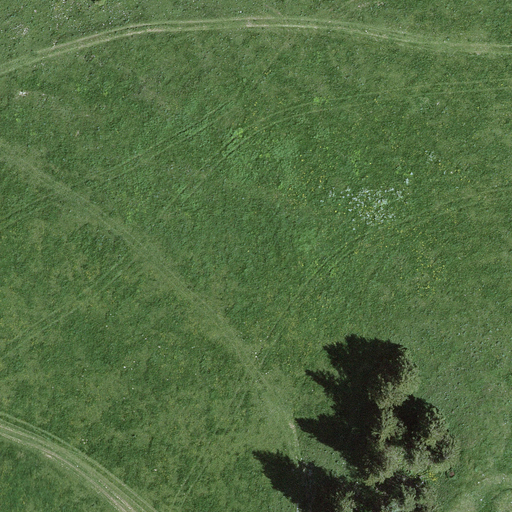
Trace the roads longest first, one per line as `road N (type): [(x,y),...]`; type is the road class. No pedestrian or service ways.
road 1 (track): [(0,72),(64,49),(175,27),(305,24),(476,56),(511,54)]
road 2 (track): [(125,511),(49,453),(0,429)]
